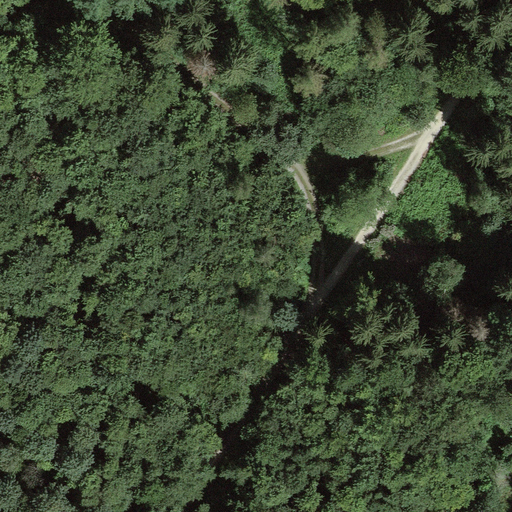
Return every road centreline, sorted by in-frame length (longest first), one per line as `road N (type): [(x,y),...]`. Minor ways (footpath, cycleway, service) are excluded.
road 1 (track): [(180,511),(511,14)]
road 2 (track): [(432,133),(357,156),(289,162),(85,0)]
road 3 (track): [(289,162),(315,216),(319,299)]
